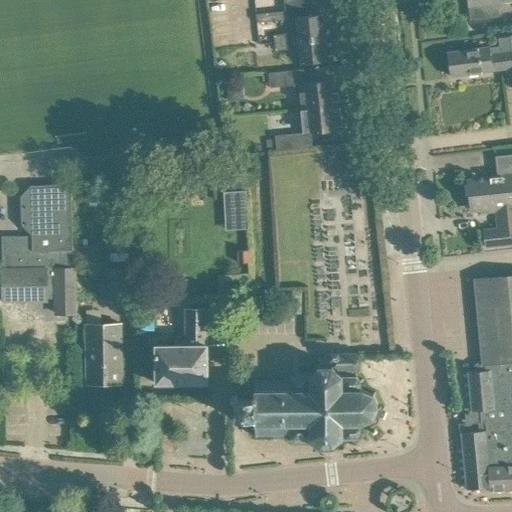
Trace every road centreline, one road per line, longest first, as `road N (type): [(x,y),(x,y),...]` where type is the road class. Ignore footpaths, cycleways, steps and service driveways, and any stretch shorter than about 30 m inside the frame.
road 1 (tertiary): [(435,463),(390,0)]
road 2 (tertiary): [(0,463),(234,485),(435,463)]
